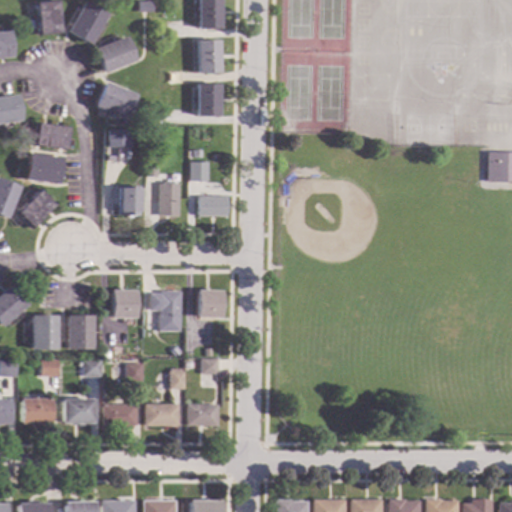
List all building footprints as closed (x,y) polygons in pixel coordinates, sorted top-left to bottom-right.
[(217,0),(217,30),(194,30),(194,0),(217,0)] [(57,34),(35,36),(32,4),(54,2),(57,34)] [(151,14),(134,14),(134,2),(151,2),(151,14)] [(105,16),(87,46),(65,33),(82,3),(105,16)] [(9,58),(0,59),(0,32),(6,32),(9,58)] [(132,62),(99,75),(90,50),(123,37),(132,62)] [(217,74),(194,75),(192,42),(215,41),(217,74)] [(133,95),(124,121),(91,108),(100,83),(133,95)] [(215,118),(192,118),(192,85),(215,85),(215,118)] [(18,122),(0,124),(0,98),(14,96),(18,122)] [(66,129),(62,151),(31,146),(34,124),(66,129)] [(128,148),(104,149),(104,131),(128,131),(128,148)] [(511,183),(484,183),(484,153),(511,153),(511,183)] [(59,160),(55,186),(20,181),(24,155),(59,160)] [(155,179),(142,179),(142,162),(155,162),(155,179)] [(205,183),(186,183),(186,163),(205,163),(205,183)] [(0,181),(16,188),(3,221),(0,219),(0,181)] [(170,185),(176,185),(176,218),(155,218),(155,204),(149,204),(149,185),(160,185),(160,183),(170,183),(170,185)] [(138,217),(116,217),(115,187),(137,187),(138,217)] [(51,206),(29,229),(13,214),(35,190),(51,206)] [(225,218),(194,218),(194,198),(225,197),(225,218)] [(26,306),(0,327),(0,293),(9,286),(26,306)] [(133,319),(108,319),(108,291),(132,291),(133,319)] [(218,319),(194,319),(194,291),(218,291),(218,319)] [(178,333),(156,333),(156,312),(147,312),(147,294),(156,294),(156,292),(177,292),(178,333)] [(54,351),(29,351),(28,316),(54,316),(54,351)] [(90,351),(64,351),(64,317),(89,317),(90,351)] [(210,359),(202,359),(202,351),(210,351),(210,359)] [(216,376),(197,376),(197,360),(216,360),(216,376)] [(14,378),(0,378),(0,361),(13,361),(14,378)] [(56,378),(38,378),(38,361),(55,361),(56,378)] [(98,378),(79,378),(79,361),(98,361),(98,378)] [(139,383),(122,383),(122,364),(139,364),(139,383)] [(179,373),(181,373),(181,390),(166,390),(166,373),(168,373),(168,370),(179,370),(179,373)] [(48,425),(17,425),(17,399),(48,399),(48,425)] [(90,425),(59,425),(58,400),(90,400),(90,425)] [(133,427),(99,428),(99,405),(133,405),(133,427)] [(175,428),(141,428),(141,406),(175,405),(175,428)] [(215,428),(183,428),(183,405),(215,405),(215,428)] [(121,502),(133,502),(133,511),(98,511),(98,502),(116,502),(116,500),(121,500),(121,502)] [(219,511),(185,511),(185,501),(219,501),(219,511)] [(289,503),(304,503),(304,511),(273,511),(273,501),(289,501),(289,503)] [(341,511),(310,511),(310,502),(341,501),(341,511)] [(378,511),(347,511),(347,502),(378,501),(378,511)] [(401,502),(416,502),(416,511),(385,511),(385,501),(401,501),(401,502)] [(438,502),(454,502),(454,511),(422,511),(422,501),(438,501),(438,502)] [(487,511),(459,511),(459,505),(467,505),(467,501),(487,501),(487,511)] [(511,511),(495,511),(495,505),(507,505),(507,501),(511,501),(511,511)] [(36,504),(45,504),(45,511),(15,511),(15,505),(25,505),(25,502),(36,502),(36,504)] [(172,511),(139,511),(139,502),(172,502),(172,511)] [(92,511),(61,511),(61,503),(92,503),(92,511)]
